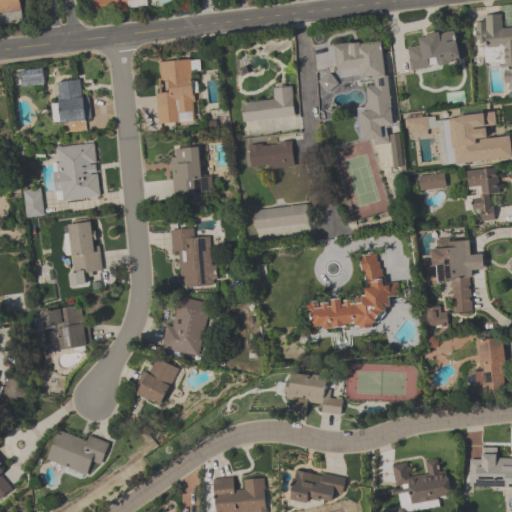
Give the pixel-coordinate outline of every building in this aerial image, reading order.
[(0,0),(0,15),(23,13),(21,0),(0,0)] [(149,7),(148,0),(92,0),(94,14),(149,7)] [(506,90),(511,89),(511,27),(503,28),(502,15),(485,15),(485,24),(476,24),(476,45),(485,45),(485,65),(506,64),(506,90)] [(462,61),(454,29),(416,38),(418,48),(406,50),(411,72),(462,61)] [(335,45),(339,84),(366,81),(369,108),(359,109),(362,140),(374,139),(375,146),(391,144),(394,167),(403,166),(400,137),(388,139),(387,127),(394,126),(384,40),(335,45)] [(156,93),(159,126),(195,123),(191,71),(200,71),(199,59),(160,62),(163,93),(156,93)] [(21,87),(45,85),(43,69),(19,71),(21,87)] [(90,121),(86,80),(58,82),(59,103),(52,104),(54,124),(90,121)] [(292,86),(272,88),(274,100),(242,103),(244,123),(295,118),(292,86)] [(454,165),(511,159),(511,140),(511,135),(490,137),(489,125),(496,124),(495,112),(449,116),(454,165)] [(406,120),(407,132),(429,130),(427,117),(406,120)] [(56,202),(101,198),(95,143),(57,147),(59,159),(51,160),(56,202)] [(249,146),(250,169),(293,167),(292,144),(249,146)] [(200,148),(171,150),(174,200),(203,198),(200,148)] [(498,169),(468,171),(471,213),(481,212),(482,222),(493,221),(491,195),(500,194),(498,169)] [(419,191),(446,190),(445,174),(419,175),(419,191)] [(25,218),(42,218),(42,190),(24,190),(25,218)] [(308,226),(306,207),(253,213),(255,231),(308,226)] [(94,279),(93,273),(102,272),(97,221),(68,224),(69,234),(63,235),(65,257),(72,256),(75,281),(94,279)] [(171,230),(172,253),(180,253),(182,289),(214,288),(212,237),(193,238),(193,229),(171,230)] [(454,313),(473,312),(472,272),(484,271),(483,255),(471,255),(471,239),(433,240),(433,267),(424,267),(424,281),(453,281),(454,313)] [(313,329),(390,325),(388,297),(399,296),(399,283),(381,284),(380,255),(363,256),(365,299),(311,303),(313,329)] [(166,327),(163,351),(201,358),(209,304),(179,299),(174,329),(166,327)] [(57,329),(60,351),(90,347),(85,307),(40,313),(43,331),(57,329)] [(447,326),(446,307),(426,308),(426,327),(447,326)] [(507,393),(504,339),(477,340),(480,395),(507,393)] [(164,408),(179,370),(153,359),(137,396),(164,408)] [(331,398),(333,377),(290,373),(289,386),(279,384),(278,391),(285,392),(284,401),(293,402),(292,413),(307,415),(308,404),(323,406),(322,414),(343,416),(344,399),(331,398)] [(86,442),(58,432),(47,463),(87,477),(92,461),(102,465),(109,443),(89,436),(86,442)] [(511,487),(511,458),(500,459),(500,448),(480,448),(480,459),(469,459),(469,488),(511,487)] [(392,465),(396,492),(399,492),(402,511),(439,506),(438,498),(451,495),(447,470),(440,471),(438,460),(425,462),(427,474),(411,476),(408,463),(392,465)] [(0,463),(0,500),(13,488),(1,476),(7,470),(0,463)] [(343,496),(345,477),(294,470),(290,501),(331,506),(332,494),(343,496)] [(266,511),(264,478),(238,480),(238,478),(212,480),(214,511),(266,511)]
